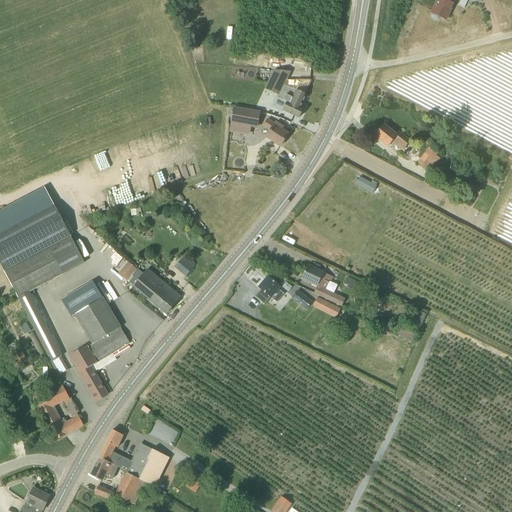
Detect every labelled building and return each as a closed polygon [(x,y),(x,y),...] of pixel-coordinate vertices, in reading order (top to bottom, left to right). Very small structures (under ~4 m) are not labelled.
[(438,0),(432,14),(445,20),(453,3),(454,3),(455,0),(438,0)] [(266,89),(278,96),(284,85),(290,73),(290,72),(274,71),(274,72),(266,89)] [(300,108),(306,95),(284,85),(278,96),(277,98),(287,102),(283,111),(299,118),(303,109),(300,108)] [(235,108),(232,124),(256,128),(259,112),(235,108)] [(275,125),(267,120),(263,126),(271,131),(266,137),(280,146),(288,134),(281,130),(283,128),(276,123),(275,125)] [(384,125),(375,136),(388,147),(392,142),(403,150),(410,141),(398,132),(396,135),(384,125)] [(442,158),(437,154),(439,153),(430,146),(419,162),(427,168),(428,166),(433,170),(442,158)] [(359,175),(354,183),(372,193),(376,185),(359,175)] [(0,235),(34,218),(55,207),(45,188),(0,211),(0,235)] [(134,210),(131,210),(132,216),(139,215),(139,212),(141,212),(141,209),(140,206),(138,206),(133,206),(134,210)] [(49,247),(34,218),(0,235),(0,264),(4,271),(49,247)] [(18,299),(21,306),(26,303),(22,296),(64,275),(49,247),(4,271),(18,299)] [(198,258),(208,265),(211,260),(201,253),(198,258)] [(173,268),(185,276),(193,264),(180,256),(173,268)] [(118,274),(127,281),(136,270),(130,265),(125,260),(117,270),(120,273),(118,274)] [(127,281),(133,286),(166,314),(180,298),(147,270),(150,266),(145,262),(139,268),(133,263),(130,265),(136,270),(127,281)] [(332,277),(307,266),(301,279),(317,287),(314,294),(342,307),(345,300),(326,291),(332,277)] [(263,306),(271,298),(271,297),(277,302),(286,292),(268,277),(259,288),(260,289),(253,297),(263,306)] [(279,284),(288,292),(292,287),(283,280),(279,284)] [(108,395),(90,368),(130,343),(102,298),(101,298),(92,283),(60,303),(69,317),(73,315),(92,345),(87,348),(85,346),(68,357),(96,402),(108,395)] [(297,291),(292,298),(307,310),(312,303),(297,291)] [(318,297),(313,306),(336,317),(341,308),(318,297)] [(420,328),(426,315),(413,308),(407,321),(420,328)] [(13,357),(18,367),(28,362),(23,352),(13,357)] [(34,401),(53,438),(54,441),(83,426),(78,415),(66,421),(64,417),(59,420),(52,407),(69,398),(63,386),(44,396),(40,388),(30,393),(34,401)] [(170,443),(176,432),(165,426),(162,431),(154,427),(150,433),(154,435),(155,432),(170,440),(168,442),(170,443)] [(99,458),(116,466),(128,472),(127,474),(139,480),(147,484),(147,485),(150,486),(165,456),(143,445),(139,453),(138,452),(132,463),(112,453),(115,447),(117,448),(123,436),(112,431),(99,458)] [(110,478),(116,466),(99,458),(90,475),(100,480),(103,475),(110,478)] [(196,472),(187,485),(197,491),(205,479),(196,472)] [(139,480),(127,474),(126,473),(115,495),(134,506),(139,497),(140,497),(147,485),(147,484),(139,480)] [(98,486),(95,494),(111,500),(114,493),(98,486)] [(24,507),(20,511),(42,511),(49,497),(33,489),(24,507)] [(283,511),(289,504),(280,498),(271,511),(272,511),(283,511)]
